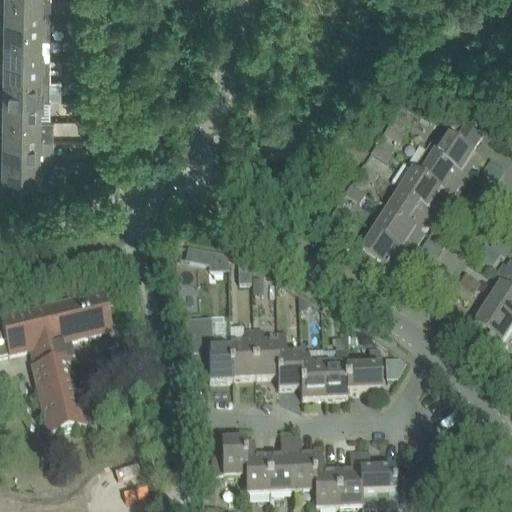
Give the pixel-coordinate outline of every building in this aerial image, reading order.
[(50,19),(50,0),(4,0),(4,19),(50,19)] [(50,40),(50,19),(4,19),(4,39),(50,40)] [(49,60),(50,40),(4,39),(3,60),(49,60)] [(3,60),(3,81),(49,81),(49,60),(3,60)] [(49,101),(49,81),(3,81),(3,101),(49,101)] [(49,121),(49,101),(3,101),(2,120),(49,121)] [(55,121),(49,121),(2,120),(2,141),(54,142),(55,121)] [(395,120),(390,129),(405,138),(410,129),(395,120)] [(84,121),(84,142),(100,142),(97,121),(84,121)] [(473,153),(483,138),(467,127),(457,142),(443,133),(430,153),(436,158),(470,181),(471,180),(463,175),(469,165),(477,170),(484,160),(473,153)] [(390,129),(384,137),(400,146),(405,138),(390,129)] [(54,162),(54,142),(2,141),(2,161),(54,162)] [(387,166),(393,157),(378,147),(372,156),(387,166)] [(464,190),(470,181),(436,158),(430,153),(417,173),(416,174),(454,198),(450,195),(456,185),(464,190)] [(2,161),(1,182),(54,183),(54,162),(2,161)] [(505,172),(489,163),(482,173),(498,183),(505,172)] [(454,198),(416,174),(417,173),(405,166),(392,186),(403,194),(437,216),(437,215),(430,210),(436,201),(444,206),(450,197),(453,199),(454,198)] [(374,187),(380,178),(364,168),(358,177),(374,187)] [(361,207),(367,197),(351,188),(345,197),(361,207)] [(487,201),(472,191),(465,202),(480,212),(487,201)] [(430,226),(437,216),(403,194),(390,214),(424,236),(424,235),(416,230),(423,221),(430,226)] [(475,209),(460,199),(453,210),(468,219),(475,209)] [(413,252),(424,236),(390,214),(377,234),(410,256),(411,256),(403,251),(406,246),(413,252)] [(450,238),(435,228),(428,239),(444,249),(450,238)] [(333,248),(338,241),(324,231),(319,239),(333,248)] [(363,255),(357,263),(378,276),(382,279),(388,271),(394,275),(395,274),(389,270),(396,261),(401,264),(403,266),(410,256),(377,234),(374,238),(363,255)] [(444,249),(428,239),(421,250),(437,259),(444,249)] [(188,252),(188,253),(192,253),(189,265),(210,269),(212,257),(188,252)] [(431,270),(415,260),(408,270),(424,280),(431,270)] [(494,283),(502,288),(511,294),(511,272),(504,267),(501,273),(494,283)] [(251,276),(238,277),(239,289),(251,288),(251,276)] [(264,283),(252,283),(253,299),(264,298),(264,283)] [(499,292),(491,287),(481,303),(489,308),(511,323),(511,294),(502,288),(499,292)] [(104,298),(0,322),(0,323),(5,341),(9,359),(9,360),(32,354),(33,361),(35,369),(32,370),(34,378),(38,392),(40,400),(41,406),(42,412),(45,421),(45,424),(47,433),(49,439),(62,436),(73,433),(86,430),(85,424),(82,415),(82,412),(80,403),(72,373),(70,361),(74,360),(73,353),(71,345),(78,343),(85,342),(92,340),(102,338),(113,335),(110,323),(104,298)] [(312,309),(298,300),(299,317),(312,309)] [(511,323),(489,308),(482,318),(475,313),(469,323),(483,333),(477,343),(501,359),(509,348),(504,345),(511,333),(511,323)] [(212,323),(186,325),(187,352),(190,377),(191,377),(191,372),(192,372),(199,372),(209,371),(209,376),(209,387),(234,386),(233,384),(231,350),(230,350),(230,347),(230,343),(213,344),(212,323)] [(233,384),(255,383),(253,334),(243,335),(244,347),(233,347),(230,347),(230,350),(231,350),(233,384)] [(278,381),(277,345),(263,346),(263,334),(253,334),(255,382),(278,381)] [(331,366),(323,367),(325,403),(333,403),(348,402),(348,397),(346,373),(348,373),(347,361),(347,353),(346,353),(345,342),(335,342),(336,354),(336,366),(332,366),(331,366)] [(278,381),(278,393),(283,393),(301,392),(302,392),(300,356),(287,357),(286,344),(281,345),(277,345),(278,381)] [(348,373),(346,373),(348,397),(357,397),(382,396),(380,353),(369,354),(370,360),(347,361),(348,373)] [(308,404),(325,403),(323,367),(310,367),(309,355),(306,356),(300,356),(302,392),(301,392),(301,404),(308,404)] [(399,364),(385,364),(386,385),(397,384),(407,369),(399,364)] [(270,497),(293,496),(290,441),(281,442),(281,460),(268,461),(270,497)] [(300,459),(300,441),(290,441),(293,496),(314,495),(312,459),(300,459)] [(213,481),(246,480),(244,443),(221,444),(222,460),(213,461),(213,481)] [(255,461),(254,443),(244,443),(246,480),(246,498),(270,497),(268,461),(255,461)] [(339,511),(342,511),(343,511),(363,511),(360,456),(350,457),(350,475),(337,476),(339,511)] [(369,456),(360,456),(362,499),(363,511),(362,511),(403,511),(402,486),(395,486),(394,473),(370,474),(369,456)] [(324,476),(324,458),(312,459),(314,495),(314,511),(339,511),(337,476),(324,476)]
